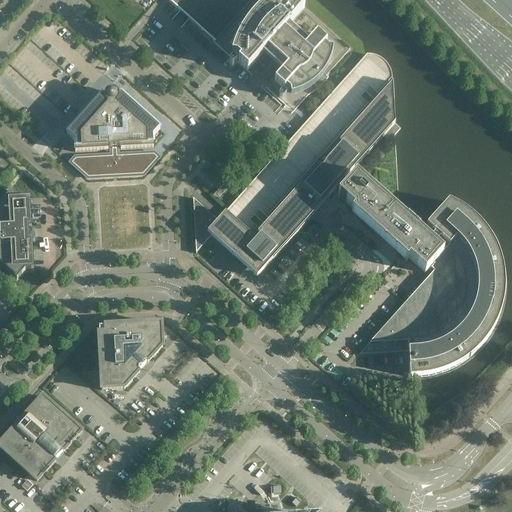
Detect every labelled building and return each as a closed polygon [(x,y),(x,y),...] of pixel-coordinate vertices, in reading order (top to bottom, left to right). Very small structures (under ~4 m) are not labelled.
[(294,0),(169,0),(169,1),(247,71),(267,49),(287,67),(274,81),(284,90),(286,88),(289,91),(290,96),(292,96),(298,94),(303,92),(308,89),(311,87),(315,84),(318,81),(321,77),(324,73),(327,68),(329,64),(330,60),(332,55),(333,49),(328,48),(324,45),(326,43),(316,34),(304,48),(284,31),(304,8),(294,0)] [(343,180),(394,124),(392,79),(391,73),(389,68),(386,64),(382,60),(377,58),(372,56),(366,56),(218,221),(193,199),(196,254),(212,236),(236,251),(239,248),(264,270),(339,186),(343,190),(337,196),(354,210),(351,213),(406,262),(409,259),(425,274),(430,268),(434,271),(359,355),(408,352),(409,378),(420,378),(424,377),(432,376),(446,372),(453,368),(457,366),(467,360),(471,357),(476,353),(478,350),(481,347),(481,346),(484,343),(487,340),(489,337),(491,333),(494,330),(495,326),(497,322),(499,318),(500,314),(501,311),(502,307),(504,298),(505,289),(504,278),(503,269),(501,259),(497,250),(492,240),(488,233),(483,227),(478,222),(473,216),(465,210),(449,201),(421,233),(400,215),(399,214),(388,205),(355,175),(347,184),(343,180)] [(102,96),(67,135),(74,142),(75,153),(108,151),(108,148),(111,148),(111,156),(75,158),(71,163),(88,179),(143,176),(159,158),(154,154),(118,156),(117,148),(117,147),(120,147),(120,150),(153,148),(153,138),(160,130),(121,95),(118,98),(104,99),(102,96)] [(27,123),(31,127),(31,128),(37,122),(32,118),(27,123)] [(264,139),(268,143),(273,147),(282,137),(273,129),(264,139)] [(222,185),(213,196),(217,200),(227,189),(222,185)] [(25,271),(34,271),(32,241),(29,241),(29,229),(31,229),(30,199),(21,200),(12,191),(0,204),(0,265),(17,281),(25,271)] [(98,328),(102,391),(125,390),(162,347),(163,347),(161,324),(98,328)] [(0,444),(0,448),(30,475),(37,482),(82,432),(43,397),(0,444)] [(27,481),(22,487),(27,491),(32,486),(27,481)]
